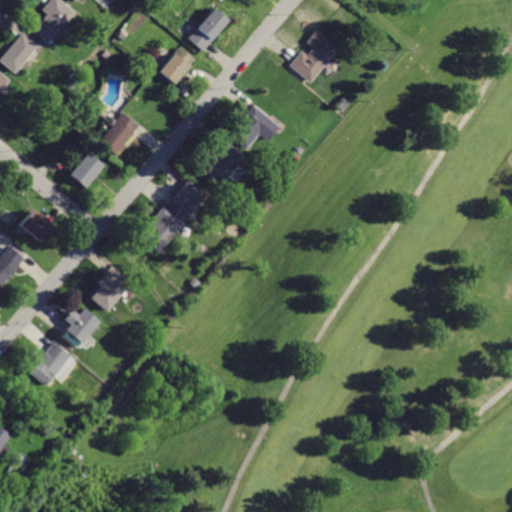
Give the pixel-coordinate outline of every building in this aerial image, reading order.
[(59,0),(48,0),(41,9),(45,13),(30,30),(47,44),(74,12),(59,0)] [(209,7),(185,37),(201,50),(225,21),(209,7)] [(312,29),(302,41),(309,46),(303,53),(300,50),(288,65),(308,81),(335,47),(312,29)] [(19,32),(0,56),(0,62),(14,73),(36,46),(19,32)] [(177,45),(155,71),(170,84),(192,58),(177,45)] [(0,89),(9,79),(0,71),(0,89)] [(249,103),(226,133),(243,147),(255,132),(264,140),(276,125),(249,103)] [(119,111),(95,141),(111,154),(135,123),(119,111)] [(221,139),(212,151),(216,155),(203,171),(219,184),(242,155),(221,139)] [(84,151),(65,173),(82,188),(101,165),(84,151)] [(185,179),(167,200),(172,204),(165,211),(160,206),(144,225),(147,228),(138,238),(154,252),(178,225),(175,223),(201,194),(185,179)] [(29,211),(16,226),(37,243),(50,228),(29,211)] [(9,245),(0,255),(0,283),(7,276),(9,278),(19,266),(17,265),(23,258),(9,245)] [(111,264),(94,284),(97,287),(89,297),(106,311),(131,281),(111,264)] [(70,309),(61,320),(67,325),(61,331),(79,346),(99,321),(84,309),(79,317),(70,309)] [(54,341),(26,376),(42,389),(52,377),(57,381),(75,358),(54,341)]
